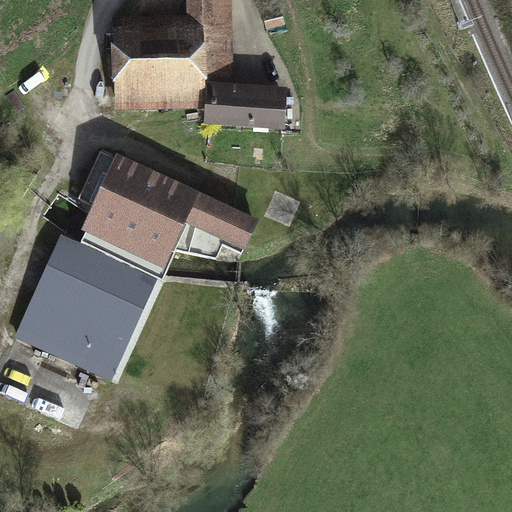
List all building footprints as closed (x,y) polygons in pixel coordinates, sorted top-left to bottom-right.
[(114,109),(204,109),(205,80),(233,74),(231,0),(185,0),(186,16),(112,18),(114,109)] [(281,15),(263,19),(265,29),(284,25),(281,15)] [(283,131),(286,88),(206,82),(203,125),(283,131)] [(117,156),(83,230),(163,266),(183,223),(244,251),(258,221),(117,156)] [(110,380),(157,279),(62,236),(15,337),(110,380)]
